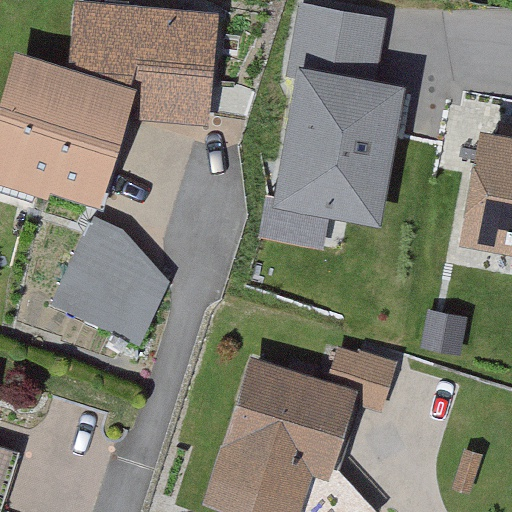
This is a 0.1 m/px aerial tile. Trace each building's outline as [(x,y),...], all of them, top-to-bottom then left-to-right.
[(76,76),(22,59),(0,131),(0,181),(38,193),(44,175),(95,190),(121,106),(140,112),(142,104),(201,109),(210,19),(82,8),(76,76)] [(400,95),(303,76),(279,204),(375,222),(400,95)] [(511,238),(511,126),(502,125),(500,141),(491,139),(475,232),(511,238)] [(120,235),(89,221),(52,302),(139,342),(166,283),(139,271),(145,257),(116,244),(120,235)] [(349,397),(351,390),(383,400),(395,363),(366,354),(365,358),(344,351),(333,384),(257,360),(213,499),(245,510),(267,488),(297,497),(308,461),(342,472),(364,401),(349,397)] [(0,506),(1,507),(18,448),(0,443),(0,506)]
